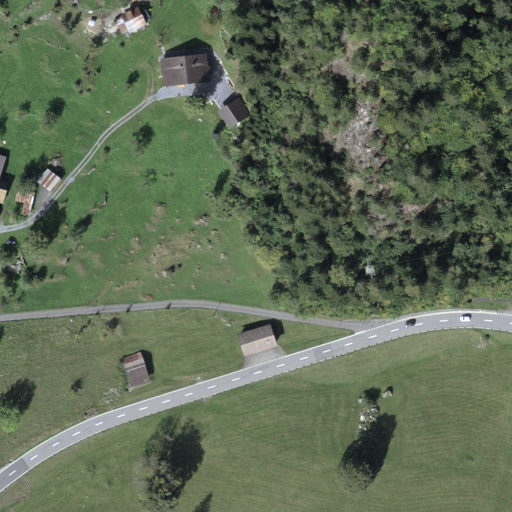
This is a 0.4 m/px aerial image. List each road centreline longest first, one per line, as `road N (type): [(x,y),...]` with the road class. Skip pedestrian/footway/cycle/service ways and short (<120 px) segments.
road 1 (primary): [(384,332),(120,415),(75,433),(0,482)]
road 2 (unclassified): [(0,318),(195,303),(384,332)]
road 3 (primary): [(510,323),(447,320),(384,332)]
